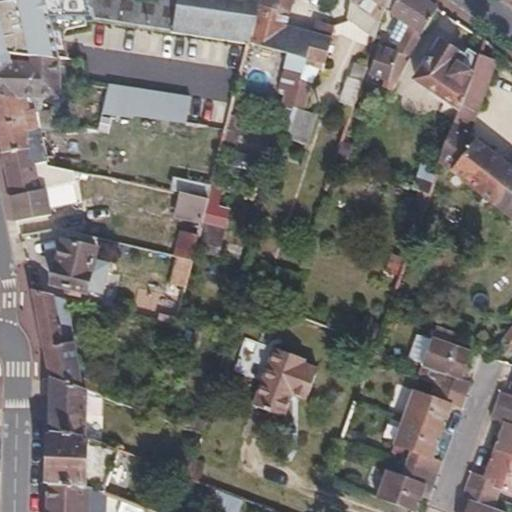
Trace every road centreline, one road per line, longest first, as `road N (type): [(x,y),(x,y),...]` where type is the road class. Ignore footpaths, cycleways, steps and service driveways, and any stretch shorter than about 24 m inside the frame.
road 1 (residential): [(18,331),(15,511)]
road 2 (residential): [(437,511),(489,375)]
